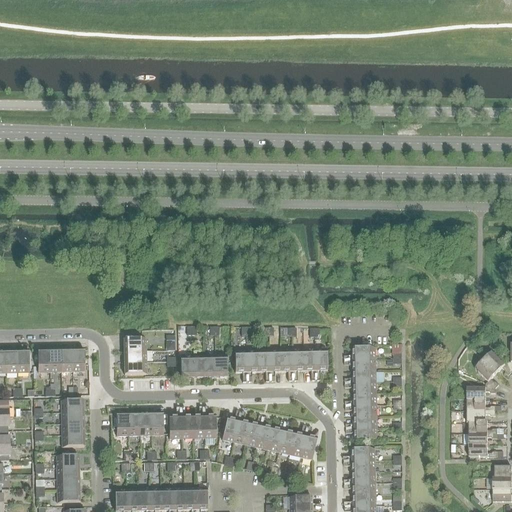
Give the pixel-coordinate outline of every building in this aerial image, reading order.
[(123,341),(124,353),(146,353),(146,341),(123,341)] [(353,350),(353,362),(376,361),(375,349),(353,350)] [(315,350),(303,351),(304,373),(315,373),(315,350)] [(327,350),(315,350),(315,373),(327,373),(327,350)] [(61,351),(49,352),(50,374),(61,374),(61,351)] [(72,351),(61,351),(61,374),(72,373),(72,351)] [(84,351),(72,351),(72,373),(84,373),(84,351)] [(269,351),(258,352),(258,374),(270,374),(269,351)] [(280,351),(269,351),(270,374),(281,374),(280,351)] [(292,351),(280,351),(281,374),(292,373),(292,351)] [(303,351),(292,351),(292,373),(304,373),(303,351)] [(17,352),(5,352),(6,375),(17,375),(17,352)] [(28,352),(17,352),(17,375),(29,374),(28,352)] [(38,374),(50,374),(49,352),(37,352),(38,374)] [(235,375),(247,374),(246,352),(234,352),(235,375)] [(258,352),(246,352),(247,374),(258,374),(258,352)] [(124,353),(124,364),(146,364),(146,353),(124,353)] [(508,377),(511,374),(507,364),(504,366),(492,353),(483,362),(496,375),(502,369),(505,372),(505,374),(508,377)] [(227,356),(215,357),(215,379),(227,379),(227,356)] [(180,380),(192,380),(192,357),(180,358),(180,380)] [(203,357),(192,357),(192,380),(204,379),(203,357)] [(215,357),(203,357),(204,379),(215,379),(215,357)] [(353,362),(353,373),(376,373),(376,361),(353,362)] [(488,383),(485,386),(495,390),(499,386),(496,383),(494,383),(491,380),(496,375),(483,362),(475,370),(488,383)] [(146,364),(124,364),(124,376),(147,376),(146,364)] [(353,373),(354,385),(376,384),(376,373),(353,373)] [(354,385),(354,396),(376,396),(376,384),(354,385)] [(467,389),(467,401),(485,401),(485,393),(489,393),(491,395),(495,395),(495,390),(485,386),(485,389),(467,389)] [(354,396),(354,407),(377,407),(376,396),(354,396)] [(467,401),(467,413),(495,413),(495,412),(495,408),(491,408),(489,409),(485,409),(485,401),(467,401)] [(61,403),(61,414),(83,414),(83,402),(61,403)] [(0,403),(0,418),(9,419),(8,410),(7,410),(7,404),(0,403)] [(354,407),(354,419),(377,418),(377,407),(354,407)] [(467,413),(467,424),(487,424),(487,423),(485,423),(485,416),(489,416),(491,418),(495,418),(495,413),(467,413)] [(61,414),(61,426),(84,425),(83,414),(61,414)] [(162,414),(150,415),(151,437),(163,437),(162,414)] [(113,431),(116,430),(116,438),(128,437),(128,415),(116,415),(116,419),(113,419),(113,431)] [(139,415),(128,415),(128,437),(140,437),(139,415)] [(150,415),(139,415),(140,437),(151,437),(150,415)] [(203,417),(192,418),(192,440),(204,440),(203,417)] [(215,417),(203,417),(204,440),(216,440),(215,417)] [(0,433),(8,433),(8,428),(9,428),(9,419),(0,418),(0,433)] [(169,441),(181,440),(180,418),(169,418),(169,441)] [(192,418),(180,418),(181,440),(192,440),(192,418)] [(354,419),(355,430),(377,430),(377,418),(354,419)] [(233,444),(238,422),(227,420),(222,441),(233,444)] [(238,422),(233,444),(244,447),(249,425),(238,422)] [(487,432),(487,424),(467,424),(467,425),(468,425),(468,435),(497,435),(497,430),(493,430),(491,432),(487,432)] [(61,426),(61,437),(84,437),(84,425),(61,426)] [(249,425),(244,447),(256,449),(260,427),(249,425)] [(260,427),(256,449),(267,452),(272,430),(260,427)] [(272,430),(267,452),(278,454),(283,432),(272,430)] [(377,430),(355,430),(355,442),(377,442),(377,430)] [(283,432),(278,454),(289,457),(294,435),(283,432)] [(0,433),(0,447),(9,447),(9,438),(8,438),(8,433),(0,433)] [(294,435),(289,457),(300,459),(305,437),(294,435)] [(493,440),(497,440),(497,435),(468,435),(468,446),(487,447),(487,439),(491,439),(493,440)] [(84,437),(61,437),(62,449),(84,449),(84,437)] [(312,462),(313,458),(317,440),(305,437),(300,459),(312,462)] [(487,447),(468,446),(468,459),(497,459),(497,453),(493,453),(491,455),(487,455),(487,447)] [(0,462),(1,462),(1,463),(9,463),(8,457),(9,457),(9,447),(0,447),(0,462)] [(352,451),(353,463),(375,462),(375,451),(352,451)] [(56,458),(56,470),(79,469),(78,457),(69,458),(62,458),(56,458)] [(353,463),(353,474),(375,474),(375,462),(353,463)] [(494,468),(494,479),(494,480),(511,480),(511,476),(511,468),(494,468)] [(56,470),(57,481),(79,481),(79,469),(56,470)] [(353,474),(353,486),(375,485),(375,474),(353,474)] [(492,491),(511,491),(511,484),(511,483),(511,480),(494,480),(494,479),(492,479),(492,491)] [(57,481),(57,493),(79,492),(79,481),(57,481)] [(353,486),(353,497),(376,497),(375,485),(353,486)] [(195,489),(184,490),(184,511),(195,511),(195,489)] [(207,489),(195,489),(195,511),(207,511),(207,489)] [(149,511),(149,490),(138,491),(138,511),(149,511)] [(161,511),(161,490),(149,490),(149,511),(161,511)] [(172,511),(172,490),(161,490),(161,511),(172,511)] [(184,511),(184,490),(172,490),(172,511),(184,511)] [(114,511),(126,511),(126,491),(114,491),(114,511)] [(138,511),(138,491),(126,491),(126,511),(138,511)] [(511,491),(492,491),(492,503),(501,503),(511,503),(511,496),(511,497),(511,491)] [(79,492),(57,493),(57,505),(79,504),(79,492)] [(393,503),(393,508),(402,507),(401,503),(401,496),(393,496),(393,503)] [(353,497),(354,509),(376,508),(376,497),(353,497)] [(289,499),(289,511),(311,510),(311,498),(289,499)]
